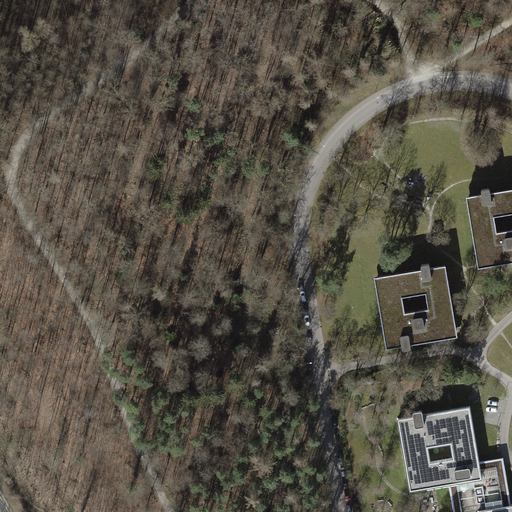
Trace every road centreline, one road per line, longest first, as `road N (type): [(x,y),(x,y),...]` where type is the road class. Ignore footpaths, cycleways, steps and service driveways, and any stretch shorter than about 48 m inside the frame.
road 1 (track): [(171,511),(93,328),(13,186),(24,139),(194,0)]
road 2 (residential): [(511,94),(459,81),(392,97),(345,129),(315,179),(306,267),(346,511)]
